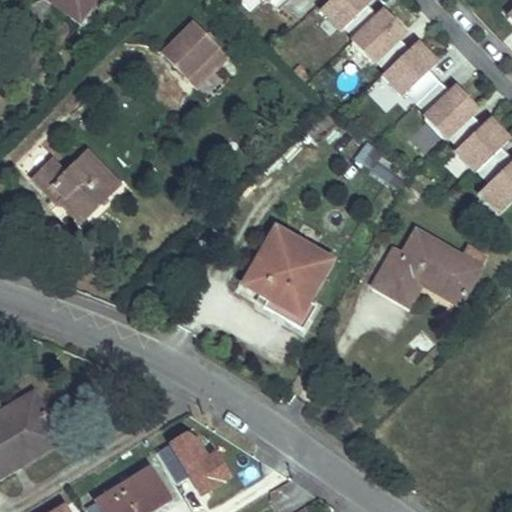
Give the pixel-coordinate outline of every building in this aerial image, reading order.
[(90,30),(95,12),(97,0),(95,0),(84,16),(61,0),(47,0),(74,31),(75,31),(83,31),(90,30)] [(95,0),(61,0),(84,16),(95,0)] [(258,0),(264,5),(267,2),(278,13),(291,0),(258,0)] [(368,7),(374,2),(372,0),(331,0),(320,11),(341,33),(344,30),(354,41),(378,18),(368,7)] [(399,40),(405,34),(384,12),(378,18),(354,41),(351,44),(372,66),(375,62),(386,73),(409,51),(399,40)] [(227,59),(193,24),(161,54),(195,90),(227,59)] [(430,73),(436,67),(415,45),(409,51),(386,73),(382,77),(403,98),(406,95),(417,106),(440,84),(430,73)] [(457,89),(450,94),(440,84),(417,106),(427,117),(423,120),(444,142),(447,139),(471,116),(477,110),(457,89)] [(487,121),(481,127),(471,116),(447,139),(458,150),(454,153),(475,175),(477,173),(501,150),(508,143),(487,121)] [(357,163),(371,171),(382,154),(368,146),(357,163)] [(511,162),(501,150),(477,173),(496,193),(485,204),(498,218),(511,204),(511,162)] [(120,186),(88,154),(65,176),(52,162),(33,180),(59,207),(61,205),(65,201),(84,221),(120,186)] [(385,154),(372,174),(401,193),(414,173),(385,154)] [(488,186),(477,196),(485,204),(496,193),(488,186)] [(84,221),(65,201),(61,205),(80,225),(84,221)] [(309,303),(332,263),(276,232),(245,286),(269,300),(264,309),(304,331),(316,307),(309,303)] [(480,269),(460,257),(416,232),(403,255),(395,250),(374,287),(399,302),(413,278),(422,283),(459,305),(480,269)] [(487,257),(467,245),(460,257),(480,269),(486,257),(487,257)] [(408,306),(422,283),(413,278),(399,302),(407,306),(408,306)] [(9,462),(58,434),(33,393),(0,412),(0,477),(13,470),(9,463),(9,462)] [(194,505),(231,483),(213,453),(204,458),(189,432),(161,449),(194,505)] [(13,470),(61,441),(58,434),(9,462),(9,463),(13,470)] [(153,511),(169,503),(151,471),(82,511),(153,511)]
